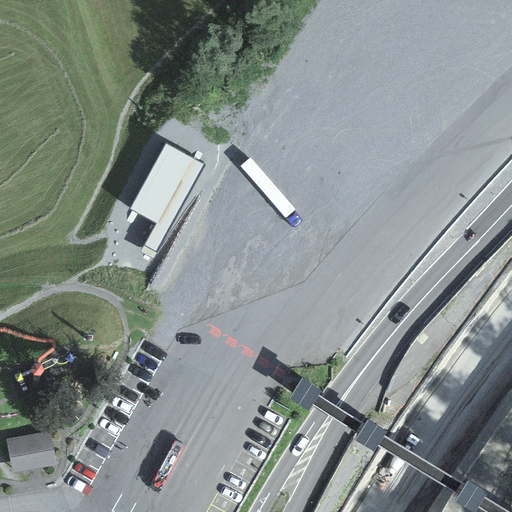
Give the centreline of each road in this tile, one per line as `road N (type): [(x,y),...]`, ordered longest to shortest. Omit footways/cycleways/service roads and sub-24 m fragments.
road 1 (primary): [(277,511),(359,376),(480,240)]
road 2 (trunk): [(393,511),(511,333)]
